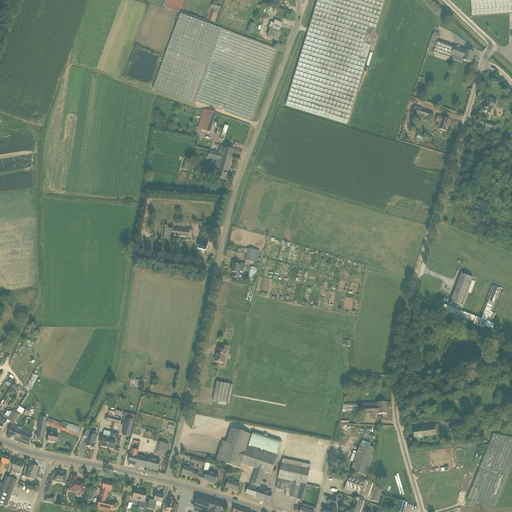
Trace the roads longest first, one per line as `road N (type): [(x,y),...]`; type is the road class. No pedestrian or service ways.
road 1 (unclassified): [(167,481),(231,193),(296,26),(298,0)]
road 2 (unclassified): [(422,511),(392,405),(393,370),(483,64)]
road 3 (track): [(4,366),(39,304),(37,205),(0,208)]
